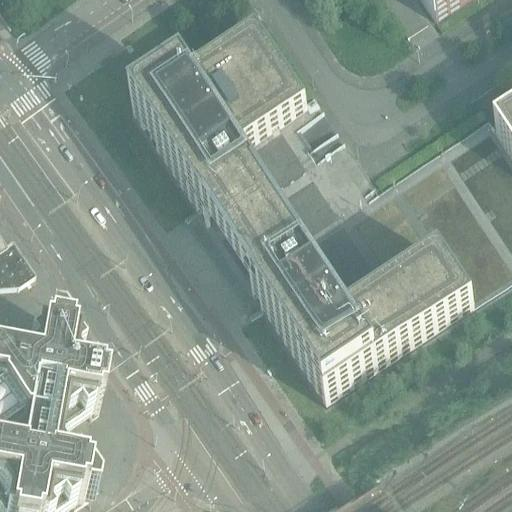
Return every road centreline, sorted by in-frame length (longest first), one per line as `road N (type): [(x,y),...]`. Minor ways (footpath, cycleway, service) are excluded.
road 1 (secondary): [(288,483),(202,347),(8,79)]
road 2 (secondary): [(0,174),(190,457)]
road 3 (unclassified): [(288,483),(511,345)]
road 4 (residential): [(511,14),(354,119)]
road 5 (residential): [(354,119),(366,131),(390,129),(511,49)]
road 6 (residential): [(274,0),(354,119)]
road 7 (tertiary): [(8,79),(118,0)]
